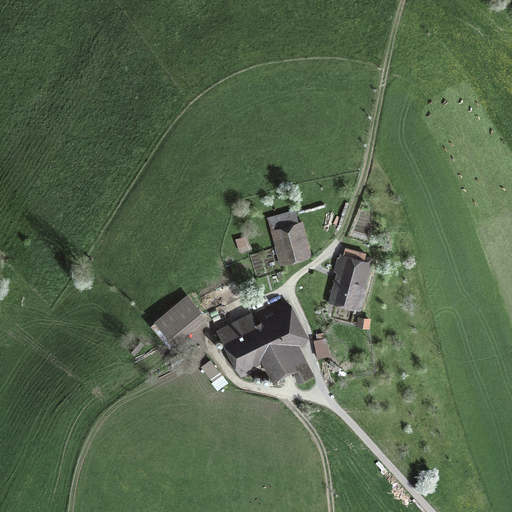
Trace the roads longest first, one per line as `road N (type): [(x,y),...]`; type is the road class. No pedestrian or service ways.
road 1 (track): [(403,0),(366,167),(339,239)]
road 2 (track): [(276,391),(315,430),(331,511)]
